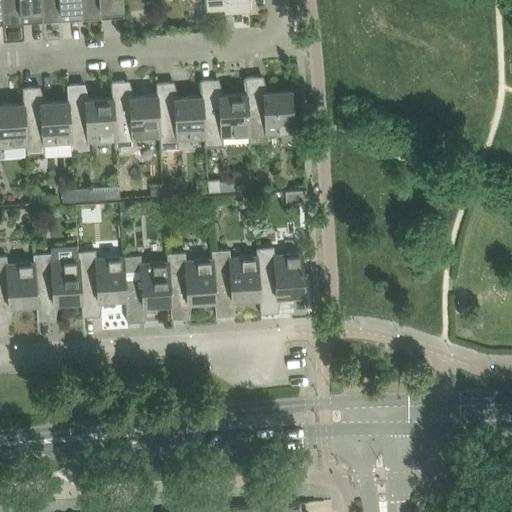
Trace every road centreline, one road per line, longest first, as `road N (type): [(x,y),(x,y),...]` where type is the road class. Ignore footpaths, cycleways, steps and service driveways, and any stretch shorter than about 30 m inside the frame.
road 1 (secondary): [(381,404),(325,402),(142,422),(52,441)]
road 2 (residential): [(0,62),(285,42),(279,0)]
road 3 (residential): [(296,334),(0,354)]
road 4 (secondary): [(109,452),(366,434)]
road 5 (secondary): [(511,405),(381,404)]
road 6 (residential): [(0,496),(47,493),(109,452)]
